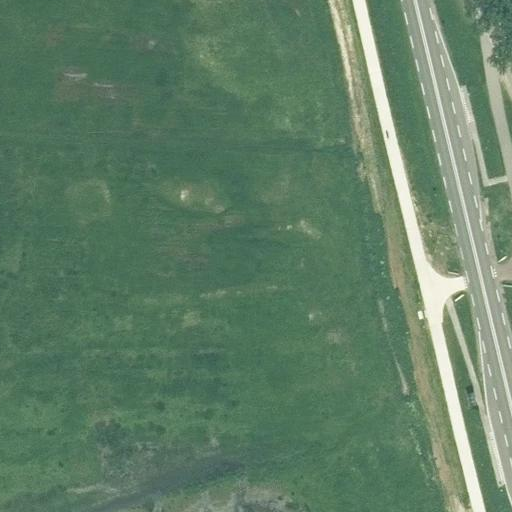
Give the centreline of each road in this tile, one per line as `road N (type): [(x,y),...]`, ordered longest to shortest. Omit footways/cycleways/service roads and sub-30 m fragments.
road 1 (primary): [(479,278),(415,0)]
road 2 (unclassified): [(511,175),(491,78),(488,18)]
road 3 (primary): [(511,413),(479,278)]
